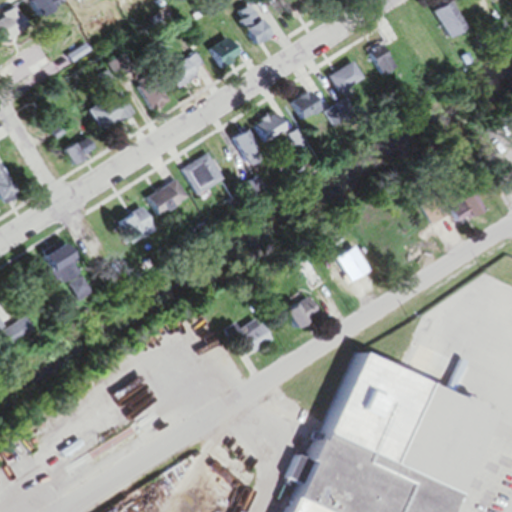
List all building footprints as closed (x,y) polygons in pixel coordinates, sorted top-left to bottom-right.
[(426,14),(438,44),(458,36),(445,6),(426,14)] [(242,52),(262,43),(248,16),(229,25),(242,52)] [(234,61),(221,44),(200,59),(212,77),(234,61)] [(361,62),(373,81),(386,73),(373,54),(361,62)] [(202,75),(191,57),(157,77),(168,95),(202,75)] [(327,101),(354,86),(344,68),(317,83),(327,101)] [(131,91),(136,116),(159,111),(154,86),(131,91)] [(301,94),(278,108),(291,129),(313,115),(301,94)] [(90,137),(124,120),(112,97),(79,114),(90,137)] [(511,108),(502,114),(511,133),(511,108)] [(277,133),(264,118),(243,137),(256,152),(277,133)] [(57,150),(59,164),(83,161),(81,147),(57,150)] [(174,175),(192,201),(217,184),(199,158),(174,175)] [(0,206),(9,202),(0,184),(0,206)] [(147,226),(180,203),(169,187),(136,210),(147,226)] [(424,230),(442,221),(447,230),(476,215),(466,197),(434,213),(428,199),(412,207),(424,230)] [(124,252),(148,234),(131,212),(107,230),(124,252)] [(362,281),(346,252),(326,262),(343,292),(362,281)] [(43,281),(55,275),(46,257),(34,262),(43,281)] [(317,286),(302,261),(289,269),(304,294),(317,286)] [(288,337),(312,319),(298,299),(273,317),(288,337)] [(0,332),(0,353),(23,337),(13,323),(0,332)] [(233,336),(228,329),(217,337),(227,351),(235,345),(246,360),(266,345),(250,323),(233,336)] [(445,511),(485,416),(349,360),(341,379),(334,376),(277,511),(445,511)]
